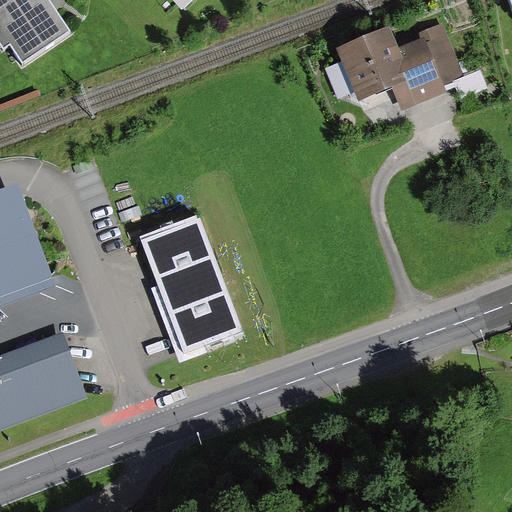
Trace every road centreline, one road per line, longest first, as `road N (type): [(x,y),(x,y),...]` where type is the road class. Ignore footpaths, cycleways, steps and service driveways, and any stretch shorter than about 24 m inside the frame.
road 1 (primary): [(0,493),(511,300)]
road 2 (track): [(77,511),(144,492),(153,436)]
